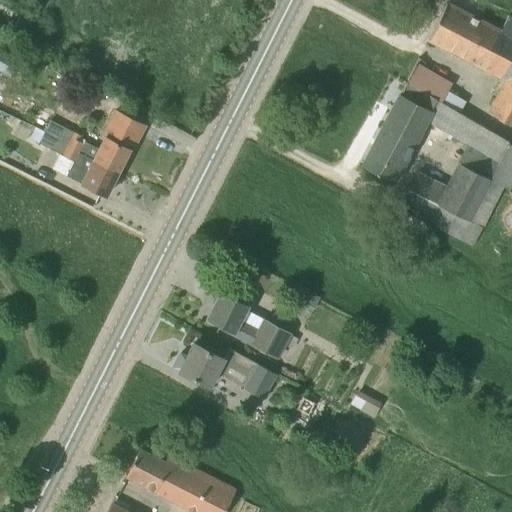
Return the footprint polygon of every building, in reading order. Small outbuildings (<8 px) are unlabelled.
[(511,126),(511,18),(508,16),(500,31),(446,4),(427,40),(506,80),(489,113),(511,126)] [(0,5),(0,28),(25,41),(34,24),(0,5)] [(0,72),(9,78),(18,62),(0,52),(0,72)] [(440,104),(405,84),(361,167),(393,183),(425,121),(465,145),(498,164),(489,181),(455,164),(444,186),(416,172),(400,205),(403,206),(401,211),(472,247),(503,188),(509,191),(511,184),(511,147),(508,145),(508,143),(440,104)] [(440,104),(458,114),(465,102),(447,92),(440,104)] [(105,138),(129,150),(132,152),(145,126),(115,111),(102,137),(105,138)] [(38,144),(49,150),(61,126),(50,120),(38,144)] [(61,126),(49,150),(73,162),(66,176),(106,196),(118,172),(65,145),(72,132),(61,126)] [(65,145),(118,172),(129,150),(105,138),(99,150),(84,142),(83,144),(78,141),(81,136),(72,132),(65,145)] [(277,358),(290,333),(246,310),(248,306),(220,292),(218,295),(216,295),(212,302),(214,304),(206,318),(220,325),(219,328),(277,358)] [(370,343),(377,331),(366,326),(360,338),(370,343)] [(217,373),(244,387),(257,363),(227,347),(222,358),(194,343),(179,372),(209,388),(217,373)] [(306,419),(315,405),(302,397),(294,412),(306,419)] [(164,462),(139,449),(126,476),(195,511),(224,511),(236,489),(168,455),(164,462)]
